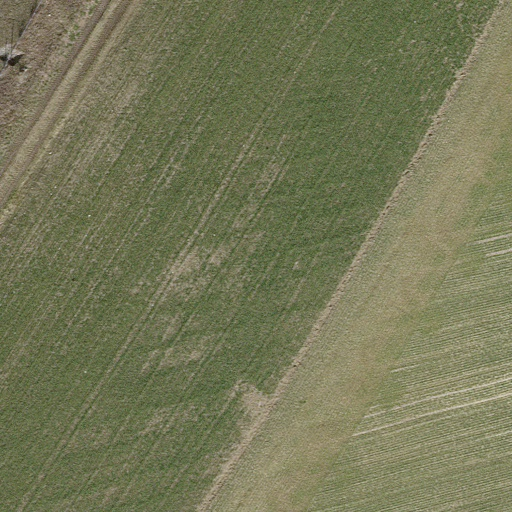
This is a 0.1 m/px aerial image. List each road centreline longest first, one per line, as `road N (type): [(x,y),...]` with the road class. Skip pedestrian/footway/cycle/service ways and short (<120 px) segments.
road 1 (trunk): [(54,511),(291,49)]
road 2 (track): [(0,207),(83,51),(122,0)]
